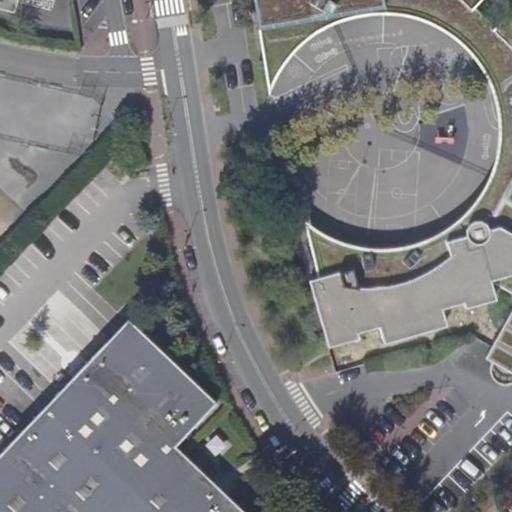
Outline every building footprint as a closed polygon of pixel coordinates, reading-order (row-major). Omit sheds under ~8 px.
[(253,0),(259,29),(318,18),(368,8),(376,8),(375,2),(383,1),(382,0),(253,0)] [(318,18),(259,29),(267,94),(279,68),(296,47),(331,22),(367,14),(381,13),(401,14),(425,21),(444,32),(473,59),(486,80),(494,103),(497,136),(484,183),(452,221),(421,239),(383,247),(346,242),(317,229),(302,217),(316,276),(351,266),(359,293),(408,283),(434,270),(448,255),(444,240),(461,235),(457,220),(486,212),(494,212),(511,181),(511,116),(508,115),(505,113),(500,108),(497,99),(498,91),(499,86),(504,80),(496,63),(491,53),(486,46),(482,42),(477,37),(470,29),(465,24),(458,19),(450,13),(442,7),(434,3),(425,0),(382,0),(383,1),(375,2),(376,8),(368,8),(318,18)] [(487,280),(511,295),(511,309),(483,357),(492,362),(511,373),(511,3),(495,22),(475,3),(478,0),(425,0),(434,3),(442,7),(450,13),(458,19),(465,24),(470,29),(477,37),(482,42),(486,46),(491,53),(496,63),(504,80),(499,86),(498,91),(497,99),(500,108),(505,113),(508,115),(511,116),(511,181),(494,212),(486,212),(457,220),(461,235),(444,240),(448,255),(434,270),(408,283),(359,293),(351,266),(316,276),(307,278),(328,350),(356,341),(355,335),(376,329),(381,346),(444,325),(439,309),(459,303),(462,308),(492,299),(487,280)] [(134,147),(120,157),(130,171),(143,161),(134,147)] [(239,511),(175,450),(216,405),(127,322),(108,342),(89,363),(80,372),(60,393),(28,427),(7,449),(0,456),(0,511),(239,511)] [(511,373),(492,362),(491,366),(491,370),(491,374),(494,378),(496,381),(499,383),(502,384),(505,384),(509,383),(511,381),(511,373)]
